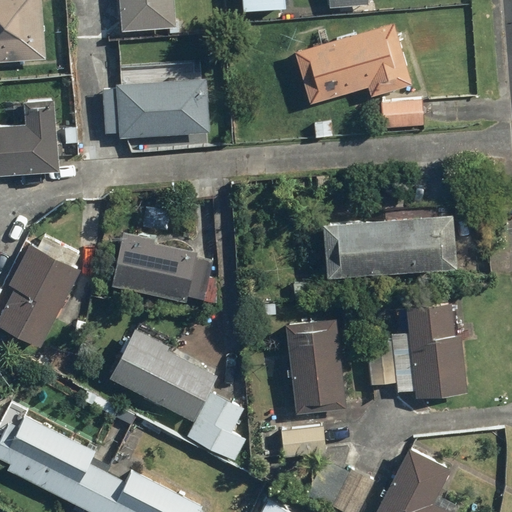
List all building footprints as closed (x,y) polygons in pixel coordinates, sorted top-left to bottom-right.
[(37,0),(0,0),(0,60),(41,58),(37,0)] [(174,0),(117,0),(119,29),(176,26),(174,0)] [(295,48),(311,101),(368,87),(370,94),(410,84),(394,22),(295,48)] [(117,79),(119,137),(209,134),(207,77),(117,79)] [(23,99),(24,125),(0,125),(0,173),(59,171),(58,137),(56,97),(23,99)] [(380,100),(381,126),(424,125),(423,98),(380,100)] [(319,219),(323,274),(315,275),(316,290),(438,281),(437,266),(457,265),(453,209),(319,219)] [(124,229),(111,281),(187,300),(188,295),(204,299),(214,259),(196,254),(197,252),(153,241),(154,236),(124,229)] [(41,231),(34,245),(28,242),(3,290),(0,288),(0,324),(41,345),(80,268),(73,265),(80,251),(41,231)] [(413,391),(413,395),(467,391),(463,332),(454,332),(452,302),(405,305),(407,332),(391,333),(392,353),(368,354),(370,383),(394,382),(395,392),(413,391)] [(336,316),(283,322),(294,412),(291,412),(292,427),(279,428),(283,457),(327,451),(323,423),(313,424),(311,412),(348,407),(336,316)] [(137,327),(109,376),(148,397),(146,402),(157,408),(160,403),(191,421),(183,435),(231,461),(244,437),(233,430),(245,409),(209,389),(217,374),(168,347),(170,345),(137,327)] [(0,466),(91,511),(199,511),(205,501),(133,465),(126,480),(89,461),(96,448),(16,408),(0,438),(0,466)] [(409,447),(377,511),(452,511),(449,511),(454,501),(438,494),(451,468),(409,447)] [(332,503),(350,511),(357,511),(374,479),(349,467),(332,503)] [(260,511),(294,511),(268,498),(260,511)]
